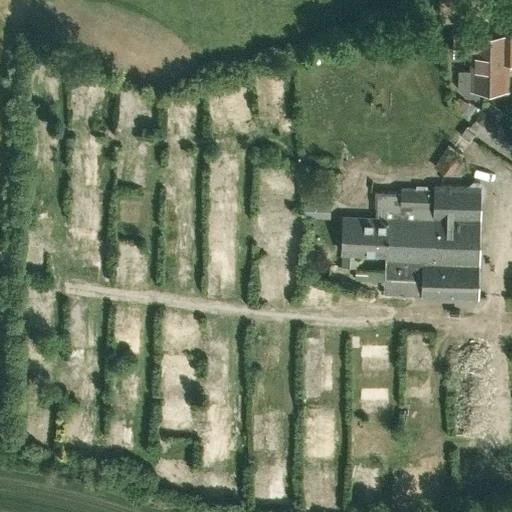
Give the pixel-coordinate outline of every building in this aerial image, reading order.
[(501,34),(490,34),(490,88),(507,88),(507,66),(511,66),(511,14),(501,15),(501,34)] [(478,88),(490,88),(490,34),(473,34),(473,35),(456,35),(455,53),(473,53),(473,70),(459,70),(459,88),(466,95),(478,95),(478,88)] [(385,52),(391,71),(400,68),(394,49),(385,52)] [(45,74),(32,75),(34,112),(47,111),(45,74)] [(274,78),(260,79),(263,118),(276,117),(274,78)] [(76,86),(75,124),(89,125),(90,87),(76,86)] [(228,90),(211,91),(213,122),(230,121),(228,90)] [(121,129),(135,129),(136,93),(122,92),(121,129)] [(459,98),(454,106),(462,111),(467,103),(459,98)] [(183,140),(184,104),(170,103),(169,139),(183,140)] [(511,159),(511,125),(483,106),(468,128),(511,159)] [(469,141),(474,133),(466,127),(461,135),(469,141)] [(55,165),(56,139),(33,138),(32,164),(55,165)] [(448,146),(433,168),(444,174),(448,177),(462,155),(458,153),(448,146)] [(73,150),(74,183),(88,183),(87,150),(73,150)] [(230,164),(244,165),(244,152),(230,152),(230,164)] [(135,185),(135,159),(121,159),(120,185),(135,185)] [(212,160),(213,196),(227,196),(227,160),(212,160)] [(167,166),(168,191),(195,190),(194,165),(167,166)] [(42,219),(43,184),(30,184),(29,218),(42,219)] [(401,204),(429,205),(430,189),(402,188),(401,198),(401,204)] [(132,238),(132,203),(119,202),(118,238),(132,238)] [(74,208),(73,234),(86,234),(87,208),(74,208)] [(183,249),(180,211),(166,212),(169,250),(183,249)] [(212,214),(211,246),(227,246),(227,214),(212,214)] [(263,216),(263,234),(303,234),(303,216),(263,216)] [(26,268),(52,267),(51,236),(25,237),(26,268)] [(303,258),(302,246),(289,247),(290,259),(303,258)] [(118,290),(132,291),(132,284),(144,284),(145,260),(132,260),(133,255),(119,255),(118,290)] [(98,278),(98,257),(71,256),(71,277),(98,278)] [(269,274),(302,274),(302,262),(269,262),(269,274)] [(226,265),(212,264),(212,301),(226,301),(226,265)] [(167,268),(167,294),(181,294),(181,268),(167,268)] [(422,299),(481,299),(481,271),(421,271),(422,299)] [(40,332),(40,315),(54,315),(55,289),(28,288),(27,331),(40,332)] [(88,342),(86,304),(71,305),(73,343),(88,342)] [(89,325),(98,325),(99,305),(89,305),(89,325)] [(118,310),(118,339),(132,339),(133,325),(141,325),(142,310),(118,310)] [(180,344),(180,314),(167,314),(167,344),(180,344)] [(217,315),(216,332),(235,333),(235,315),(217,315)] [(258,326),(257,364),(269,364),(270,326),(258,326)] [(425,371),(426,333),(411,333),(410,371),(425,371)] [(271,357),(282,357),(281,334),(270,335),(271,357)] [(371,368),(371,336),(357,336),(357,368),(371,368)] [(40,357),(54,357),(54,344),(40,344),(40,357)] [(213,355),(235,355),(235,344),(213,344),(213,355)] [(460,350),(461,382),(475,382),(473,349),(460,350)] [(172,365),(193,366),(193,356),(172,355),(172,365)] [(97,363),(75,362),(74,384),(97,385),(97,363)] [(212,386),(232,385),(231,368),(211,369),(212,386)] [(117,369),(116,402),(129,402),(130,369),(117,369)] [(197,394),(197,380),(163,380),(163,393),(197,394)] [(409,427),(425,427),(425,399),(410,399),(409,427)] [(235,437),(234,404),(207,405),(209,465),(232,464),(232,450),(223,450),(223,437),(235,437)] [(473,404),(461,404),(462,434),(474,434),(473,404)] [(36,436),(36,406),(25,406),(25,436),(36,436)] [(89,451),(89,412),(70,412),(70,451),(89,451)] [(256,454),(270,454),(270,415),(256,415),(256,454)] [(370,448),(369,421),(355,421),(356,448),(370,448)] [(194,436),(195,422),(161,422),(160,435),(194,436)] [(307,422),(307,455),(322,455),(322,422),(307,422)] [(126,454),(126,424),(114,424),(114,454),(126,454)] [(464,487),(476,487),(474,453),(462,454),(464,487)] [(356,472),(356,504),(367,504),(368,472),(356,472)] [(445,511),(442,475),(394,479),(396,511),(445,511)] [(308,511),(323,511),(324,477),(309,476),(308,511)]
